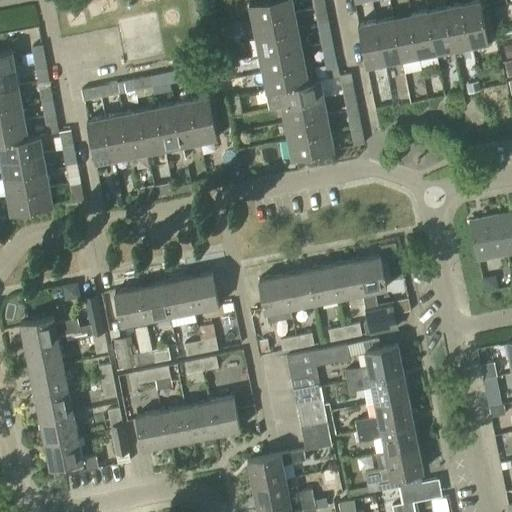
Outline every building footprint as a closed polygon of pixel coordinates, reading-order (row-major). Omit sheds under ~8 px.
[(252,20),(294,11),(291,0),(261,0),(248,3),(252,20)] [(314,8),(326,6),(324,0),(311,0),(313,8),(314,8)] [(478,0),(462,3),(471,46),(489,42),(480,0),(478,0)] [(454,49),(471,46),(462,3),(445,6),(454,49)] [(317,25),(329,23),(326,6),(314,8),(313,8),(317,25)] [(436,53),(454,49),(445,6),(428,10),(436,53)] [(418,56),(436,53),(428,10),(410,13),(418,56)] [(255,37),(298,29),(294,11),(252,20),(255,37)] [(401,59),(418,56),(410,13),(393,17),(401,59)] [(383,63),(401,59),(393,17),(375,20),(383,63)] [(365,66),(383,63),(375,20),(357,24),(365,66)] [(321,43),(333,41),(329,23),(317,25),(321,43)] [(259,55),(301,47),(298,29),(255,37),(259,55)] [(324,60),(336,58),(333,41),(321,43),(324,60)] [(35,64),(46,62),(43,43),(31,46),(34,64),(35,64)] [(262,73),(305,64),(301,47),(259,55),(262,73)] [(0,70),(15,67),(12,49),(0,51),(0,70)] [(327,78),(340,76),(339,75),(336,58),(324,60),(327,78)] [(38,81),(50,79),(46,62),(35,64),(34,64),(38,81)] [(185,68),(187,79),(206,76),(203,64),(185,68)] [(308,82),(308,81),(305,64),(262,73),(266,91),(277,89),(277,88),(308,82)] [(0,88),(19,85),(15,67),(0,70),(0,88)] [(170,83),(187,79),(185,68),(168,71),(170,83)] [(153,86),(170,83),(168,71),(151,74),(153,86)] [(351,73),(339,75),(340,76),(343,94),(355,91),(351,73)] [(136,90),(153,86),(151,74),(134,78),(136,90)] [(119,93),(136,90),(134,78),(116,81),(119,93)] [(42,98),(53,96),(50,79),(38,81),(41,98),(42,98)] [(281,106),(324,97),(320,79),(308,81),(308,82),(277,88),(277,89),(266,91),(269,108),(281,105),(281,106)] [(101,96),(119,93),(116,81),(99,85),(101,96)] [(0,106),(22,102),(19,85),(0,88),(0,106)] [(83,100),(101,96),(99,85),(80,89),(83,100)] [(347,111),(358,109),(355,91),(343,94),(347,111)] [(191,98),(199,141),(218,138),(209,95),(191,98)] [(45,116),(56,114),(53,96),(42,98),(41,98),(44,116),(45,115),(45,116)] [(284,123),(327,114),(324,97),(281,106),(284,123)] [(182,145),(199,141),(191,98),(174,102),(182,145)] [(0,124),(25,119),(22,102),(0,106),(0,124)] [(165,148),(182,145),(174,102),(156,105),(165,148)] [(148,152),(165,148),(156,105),(139,109),(148,152)] [(130,155),(148,152),(139,109),(122,112),(130,155)] [(350,128),(361,126),(358,109),(347,111),(350,128)] [(113,158),(130,155),(122,112),(105,115),(113,158)] [(45,115),(44,116),(47,134),(59,131),(56,114),(45,116),(45,115)] [(287,140),(331,131),(327,114),(284,123),(287,140)] [(95,162),(113,158),(105,115),(87,119),(95,162)] [(0,142),(29,137),(25,119),(0,124),(0,142)] [(361,126),(350,128),(353,145),(364,143),(361,126)] [(63,149),(74,147),(70,129),(59,131),(63,149)] [(331,131),(287,140),(291,158),(334,149),(331,131)] [(0,158),(0,160),(43,153),(40,134),(29,137),(0,142),(0,158)] [(67,166),(77,164),(74,147),(63,149),(66,166),(67,166)] [(4,178),(46,170),(43,153),(0,160),(4,178)] [(70,183),(81,181),(77,164),(67,166),(66,166),(69,183),(70,183)] [(7,195),(50,187),(46,170),(4,178),(7,195)] [(70,183),(69,183),(72,201),(84,199),(81,181),(70,183)] [(50,187),(7,195),(11,213),(53,205),(50,187)] [(506,255),(511,253),(511,211),(498,214),(506,255)] [(477,260),(506,255),(498,214),(469,220),(477,260)] [(386,287),(379,254),(355,259),(361,292),(362,292),(368,321),(364,322),(366,333),(369,333),(370,334),(398,328),(393,301),(377,304),(374,290),(386,287)] [(337,297),(361,292),(355,259),(331,264),(337,297)] [(313,302),(337,297),(331,264),(307,269),(313,302)] [(290,307),(313,302),(307,269),(283,273),(290,307)] [(186,276),(193,310),(218,305),(211,271),(186,276)] [(292,316),(290,307),(283,273),(258,278),(267,321),(292,316)] [(169,314),(193,310),(186,276),(163,281),(169,314)] [(146,319),(169,314),(163,281),(139,285),(146,319)] [(121,324),(146,319),(139,285),(115,290),(121,324)] [(93,337),(105,335),(96,294),(84,296),(90,323),(92,333),(93,337)] [(78,316),(55,321),(54,316),(20,322),(25,347),(59,340),(92,333),(90,323),(79,324),(78,316)] [(343,325),(345,337),(362,334),(359,322),(343,325)] [(331,340),(345,337),(343,325),(328,328),(331,340)] [(152,349),(153,349),(149,328),(138,330),(142,351),(132,353),(129,338),(111,341),(117,369),(154,361),(152,349)] [(295,335),(298,347),(314,344),(312,332),(295,335)] [(105,335),(93,337),(96,352),(108,351),(105,335)] [(283,350),(298,347),(295,335),(280,338),(283,350)] [(199,340),(202,352),(218,349),(216,336),(199,340)] [(30,371),(63,364),(59,340),(25,347),(30,371)] [(187,355),(202,352),(199,340),(184,343),(187,355)] [(316,361),(317,365),(350,358),(347,343),(314,349),(316,361)] [(375,376),(403,370),(398,343),(366,350),(369,365),(345,370),(347,381),(375,376)] [(152,349),(154,361),(170,358),(168,346),(153,349),(152,349)] [(286,355),(288,367),(316,361),(314,349),(286,355)] [(200,358),(202,370),(219,367),(216,355),(200,358)] [(187,373),(202,370),(200,358),(185,361),(187,373)] [(315,365),(317,365),(316,361),(288,367),(291,379),(317,374),(315,365)] [(101,381),(113,379),(110,363),(98,365),(101,381)] [(35,394),(68,388),(63,364),(30,371),(35,394)] [(171,376),(168,364),(152,368),(154,380),(171,376)] [(139,383),(154,380),(152,368),(137,371),(139,383)] [(390,399),(408,395),(403,370),(375,376),(347,381),(349,391),(373,386),(376,402),(390,399)] [(293,391),(319,386),(317,374),(291,379),(293,391)] [(113,379),(101,381),(105,397),(117,394),(113,379)] [(295,403),(322,397),(319,386),(293,391),(295,403)] [(40,418),(73,412),(68,388),(35,394),(40,418)] [(208,399),(215,434),(239,429),(232,395),(208,399)] [(381,426),(413,420),(408,395),(390,399),(376,402),(378,415),(355,420),(357,431),(381,426)] [(298,414),(324,409),(322,397),(295,403),(298,414)] [(191,439),(215,434),(208,399),(184,404),(191,439)] [(167,443),(191,439),(184,404),(160,409),(167,443)] [(110,425),(122,422),(119,406),(107,409),(110,425)] [(142,448),(167,443),(160,409),(135,414),(142,448)] [(300,426),(326,421),(324,409),(298,414),(300,426)] [(44,442),(78,436),(73,412),(40,418),(44,442)] [(398,449),(418,445),(413,420),(381,426),(357,431),(359,442),(382,437),(385,451),(385,452),(398,449)] [(302,438),(328,433),(326,421),(300,426),(302,438)] [(122,422),(110,425),(115,453),(128,451),(122,422)] [(328,433),(302,438),(305,450),(331,445),(328,433)] [(78,436),(44,442),(49,467),(54,466),(56,475),(99,467),(96,454),(82,457),(78,436)] [(399,486),(422,481),(420,471),(423,471),(418,445),(398,449),(385,452),(385,451),(376,453),(379,468),(365,470),(367,481),(376,480),(378,490),(399,485),(399,486)] [(253,485),(286,479),(283,464),(305,459),(303,448),(248,459),(253,485)] [(313,499),(311,488),(289,492),(286,479),(253,485),(258,510),(299,502),(313,499)] [(404,511),(415,511),(413,496),(424,494),(422,481),(399,486),(402,502),(403,502),(404,511)] [(363,511),(363,510),(356,511),(354,498),(339,501),(340,511),(363,511)] [(315,509),(313,499),(299,502),(258,510),(258,511),(306,511),(307,511),(315,509)] [(404,511),(403,502),(402,502),(392,504),(393,511),(404,511)]
